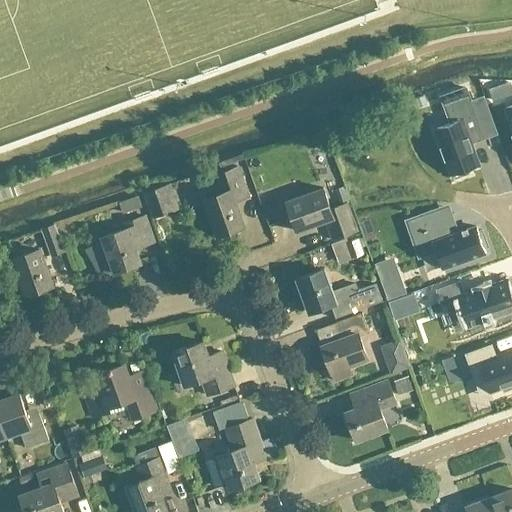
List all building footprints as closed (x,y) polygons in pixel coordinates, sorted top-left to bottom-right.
[(450,124),(435,130),(441,147),(439,148),(444,162),(446,161),(453,181),(468,176),(467,172),(478,167),(470,144),(483,140),(465,90),(440,98),(450,124)] [(425,104),(422,97),(413,101),(416,108),(425,104)] [(321,132),(301,138),(306,153),(326,145),(321,132)] [(223,194),(202,201),(215,237),(243,227),(234,202),(246,198),(236,169),(217,176),(223,194)] [(322,188),(285,201),(296,234),(325,223),(331,241),(356,232),(346,203),(329,209),(322,188)] [(160,190),(144,196),(154,219),(169,213),(160,190)] [(121,216),(140,209),(136,198),(117,205),(121,216)] [(433,212),(405,222),(418,258),(435,252),(441,270),(485,254),(483,249),(487,248),(481,231),(477,233),(475,228),(448,238),(445,229),(440,231),(433,212)] [(101,239),(102,242),(87,251),(100,275),(112,271),(113,274),(141,264),(135,249),(152,243),(143,218),(124,225),(126,230),(101,239)] [(39,231),(49,259),(63,254),(54,226),(39,231)] [(357,240),(346,244),(352,260),(363,256),(357,240)] [(39,251),(13,261),(25,296),(51,287),(39,251)] [(324,271),(296,281),(306,310),(327,302),(334,320),(381,303),(374,285),(357,291),(354,285),(332,294),(324,271)] [(382,287),(386,300),(404,294),(399,280),(382,287)] [(458,283),(435,292),(440,306),(457,300),(467,328),(511,311),(511,298),(506,281),(463,297),(458,283)] [(391,318),(416,309),(410,294),(386,303),(391,318)] [(352,377),(349,368),(368,361),(359,337),(369,334),(362,315),(333,325),(339,342),(321,348),(330,375),(331,374),(334,383),(352,377)] [(208,357),(202,343),(172,354),(184,387),(201,381),(207,397),(234,387),(221,352),(208,357)] [(491,347),(465,357),(474,381),(483,378),(489,395),(502,390),(503,394),(511,390),(511,354),(495,360),(491,347)] [(96,375),(101,388),(84,395),(93,419),(111,412),(110,408),(126,402),(133,421),(157,412),(142,372),(128,377),(124,365),(96,375)] [(455,368),(444,372),(448,384),(459,380),(455,368)] [(397,397),(412,392),(408,381),(407,382),(406,378),(392,383),(394,387),(393,388),(397,397)] [(356,410),(345,414),(356,442),(388,431),(380,410),(396,405),(388,382),(350,395),(356,410)] [(48,394),(40,397),(44,407),(52,404),(48,394)] [(0,401),(0,420),(6,437),(20,432),(26,449),(48,441),(39,414),(27,418),(19,395),(0,401)] [(219,403),(220,407),(237,402),(235,397),(219,403)] [(252,419),(247,421),(241,405),(211,416),(217,433),(226,429),(234,451),(218,457),(230,491),(259,480),(253,464),(267,459),(252,419)] [(130,458),(139,482),(128,486),(136,511),(165,511),(157,489),(168,485),(158,459),(157,459),(154,449),(130,458)] [(81,479),(105,471),(102,459),(78,466),(81,479)] [(36,476),(41,491),(20,499),(24,511),(63,511),(60,503),(78,496),(67,465),(36,476)] [(20,488),(33,483),(31,475),(17,479),(20,488)] [(511,511),(511,491),(489,500),(493,511),(511,511)] [(467,511),(493,511),(489,500),(466,508),(467,511)]
